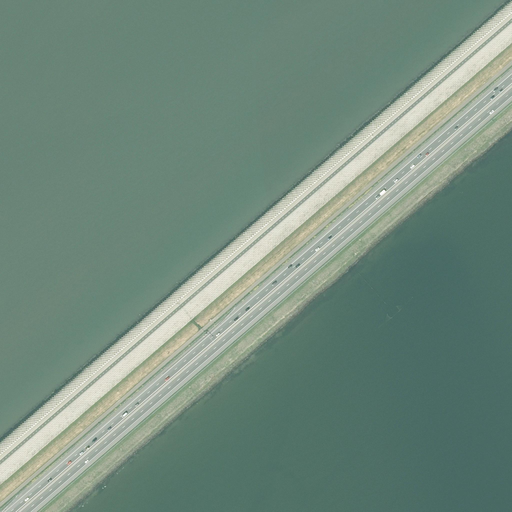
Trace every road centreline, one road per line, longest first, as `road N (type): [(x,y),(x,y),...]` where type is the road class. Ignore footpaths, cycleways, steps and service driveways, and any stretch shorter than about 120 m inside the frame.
road 1 (motorway): [(511,78),(10,511)]
road 2 (motorway): [(25,511),(511,91)]
